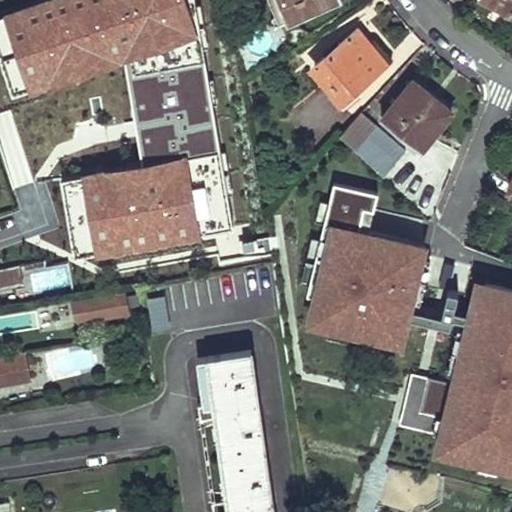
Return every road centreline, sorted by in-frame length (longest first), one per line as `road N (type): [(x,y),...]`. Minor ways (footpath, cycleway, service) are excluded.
road 1 (residential): [(511,80),(443,246)]
road 2 (residential): [(511,80),(443,29),(419,0)]
